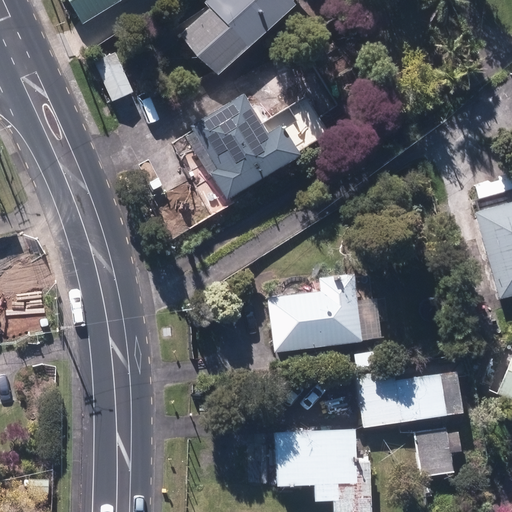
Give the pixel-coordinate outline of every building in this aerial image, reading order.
[(71,0),(86,21),(118,0),(71,0)] [(184,31),(220,71),(297,0),(211,0),(214,3),(184,31)] [(213,169),(230,195),(305,149),(302,145),(330,128),(309,93),(266,119),(248,89),(193,123),(219,165),(213,169)] [(511,199),(478,210),(502,294),(511,291),(511,199)] [(270,295),(277,348),(364,337),(356,270),(322,275),(324,288),(270,295)] [(511,354),(498,393),(511,397),(511,354)] [(356,371),(365,425),(465,409),(458,369),(397,380),(394,365),(356,371)] [(357,425),(278,428),(280,482),(318,480),(318,497),(335,496),(335,511),(373,511),(371,458),(358,459),(357,425)] [(448,428),(417,433),(423,472),(454,467),(448,428)]
